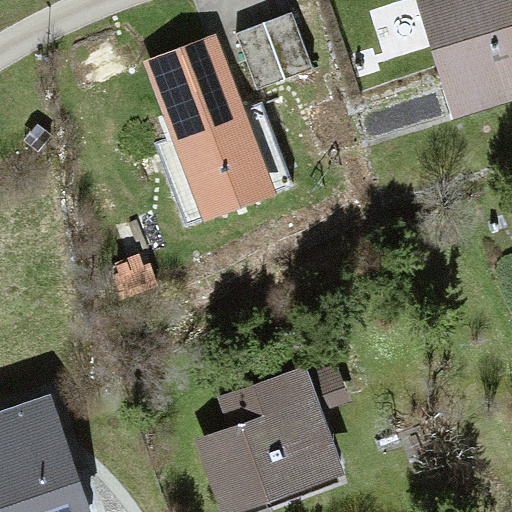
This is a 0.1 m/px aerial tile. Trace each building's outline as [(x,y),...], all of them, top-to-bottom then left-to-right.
[(511,91),(511,0),(446,0),(418,10),(452,111),(511,91)] [(292,14),(242,32),(261,88),(311,70),(292,14)] [(215,38),(144,63),(199,215),(270,189),(215,38)] [(193,447),(216,511),(339,465),(303,368),(215,401),(228,434),(193,447)] [(82,511),(47,404),(0,419),(0,511),(82,511)]
